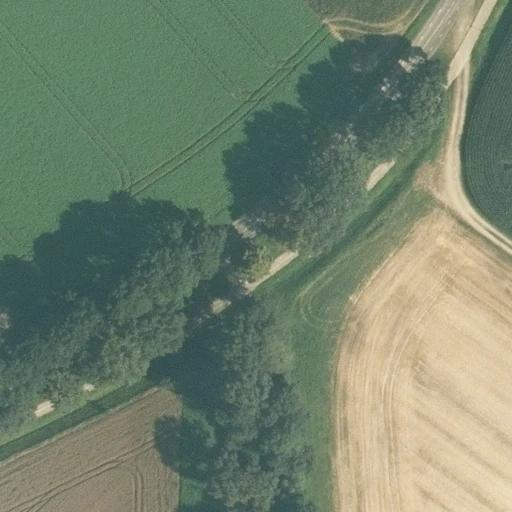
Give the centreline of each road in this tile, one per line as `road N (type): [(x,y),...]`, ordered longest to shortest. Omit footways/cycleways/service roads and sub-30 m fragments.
road 1 (tertiary): [(225,249),(333,174),(386,116),(464,0)]
road 2 (unclassified): [(269,511),(250,315),(225,249)]
road 3 (tertiary): [(0,386),(225,249)]
road 4 (track): [(511,248),(460,210),(452,190),(461,58)]
